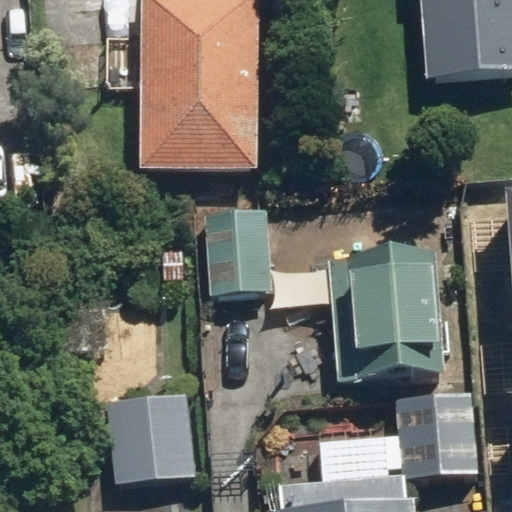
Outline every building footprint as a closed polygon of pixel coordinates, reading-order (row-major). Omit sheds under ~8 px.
[(147,0),(146,166),(263,167),(265,0),(147,0)] [(511,0),(417,0),(418,1),(426,0),(432,89),(511,83),(511,0)] [(270,290),(265,212),(205,216),(210,294),(270,290)] [(402,258),(336,269),(346,391),(452,383),(443,261),(402,258)] [(191,401),(111,408),(119,492),(199,484),(191,401)] [(283,511),(422,511),(423,508),(410,509),(408,486),(483,480),(477,401),(400,407),(402,443),(324,449),(328,491),(282,494),(283,511)]
